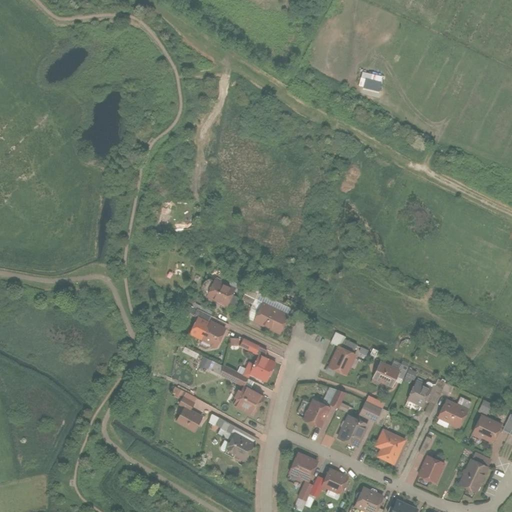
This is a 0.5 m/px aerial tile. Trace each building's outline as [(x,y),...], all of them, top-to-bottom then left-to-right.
[(381,83),(361,78),(359,87),(379,92),(381,83)] [(159,208),(153,231),(164,234),(170,210),(159,208)] [(210,280),(203,297),(227,307),(232,296),(234,291),(210,280)] [(240,299),(232,296),(227,307),(235,311),(240,299)] [(261,304),(251,324),(279,337),(288,317),(261,304)] [(190,327),(186,336),(203,344),(212,325),(195,317),(195,318),(194,320),(192,323),(190,327)] [(212,325),(203,344),(217,351),(227,331),(213,324),(212,325)] [(156,374),(170,375),(174,339),(159,338),(156,374)] [(237,338),(228,338),(228,346),(237,346),(237,338)] [(258,346),(241,338),(237,346),(254,354),(257,348),(258,346)] [(187,347),(184,352),(198,358),(200,353),(187,347)] [(264,351),(257,348),(254,354),(248,367),(247,370),(248,371),(246,375),(248,375),(264,384),(273,364),(261,358),(264,351)] [(336,348),(328,368),(347,376),(355,357),(336,348)] [(202,358),(199,366),(206,369),(210,362),(202,358)] [(380,363),(372,381),(392,390),(401,372),(380,363)] [(247,370),(248,367),(245,366),(240,376),(245,378),(246,379),(248,375),(246,375),(248,371),(247,370)] [(241,385),(245,378),(240,376),(221,367),(217,375),(241,386),(241,385)] [(414,378),(405,401),(424,409),(434,386),(414,378)] [(263,398),(241,385),(241,386),(230,404),(251,417),(263,398)] [(196,398),(175,386),(168,397),(184,407),(189,410),(196,398)] [(335,391),(329,406),(339,410),(345,395),(335,391)] [(312,400),(303,423),(320,429),(329,406),(312,400)] [(354,419),(371,426),(379,408),(362,401),(354,419)] [(444,401),(436,419),(459,429),(467,411),(444,401)] [(176,420),(195,432),(203,418),(189,410),(184,407),(176,420)] [(214,413),(211,422),(223,427),(220,433),(230,437),(236,422),(214,413)] [(340,415),(329,443),(355,453),(366,425),(340,415)] [(481,416),(473,436),(492,444),(501,425),(481,416)] [(405,440),(381,430),(373,447),(378,449),(374,458),(393,466),(405,440)] [(431,431),(420,451),(427,454),(437,434),(431,431)] [(232,434),(222,452),(244,465),(255,447),(232,434)] [(307,484),(317,462),(296,452),(285,473),(307,484)] [(425,456),(416,477),(436,486),(445,465),(425,456)] [(464,466),(453,491),(472,499),(483,474),(464,466)] [(339,496),(347,478),(328,469),(319,487),(339,496)] [(314,487),(307,484),(299,503),(306,505),(314,487)] [(361,511),(374,511),(382,497),(361,488),(353,508),(361,511)] [(396,502),(391,511),(417,511),(418,511),(396,502)]
